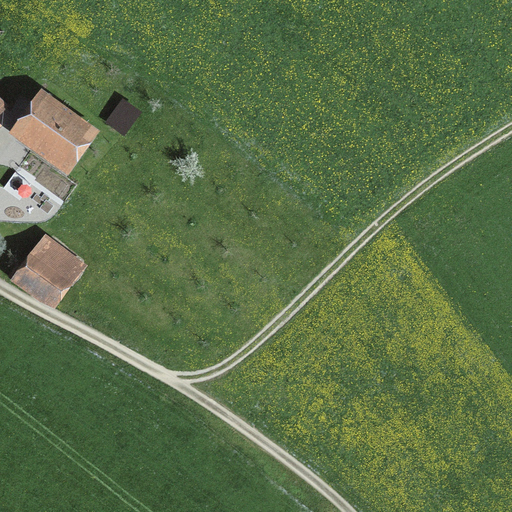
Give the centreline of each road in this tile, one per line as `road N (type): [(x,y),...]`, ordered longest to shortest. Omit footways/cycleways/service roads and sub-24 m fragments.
road 1 (track): [(511,130),(374,232),(241,365),(200,384),(172,383)]
road 2 (track): [(345,511),(172,383),(0,292)]
